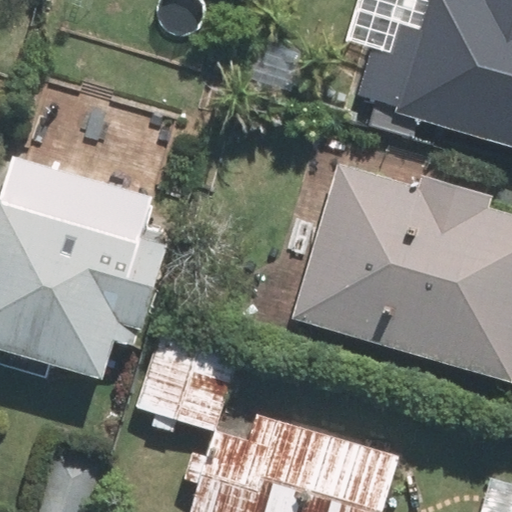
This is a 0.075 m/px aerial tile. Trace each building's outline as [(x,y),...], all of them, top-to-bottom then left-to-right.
[(511,0),(429,0),(422,27),(384,16),(360,98),(511,142),(511,0)] [(149,200),(9,158),(0,188),(0,343),(105,374),(116,337),(140,344),(170,242),(139,233),(149,200)] [(421,184),(339,160),(293,315),(511,379),(511,210),(492,205),(496,192),(425,171),(421,184)] [(240,347),(164,324),(140,404),(216,426),(240,347)] [(250,438),(217,428),(192,511),(385,511),(403,452),(258,410),(250,438)] [(91,511),(102,461),(42,449),(28,511),(91,511)]
